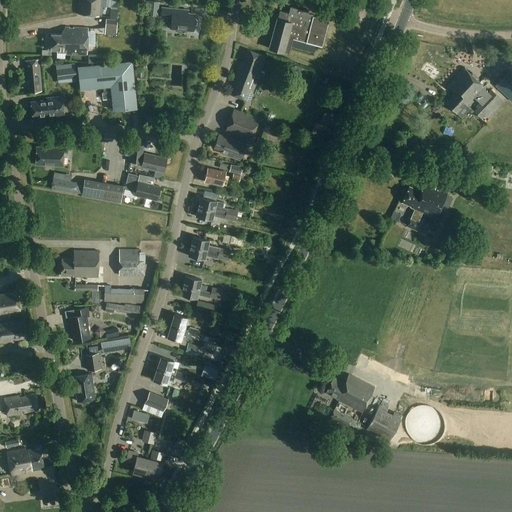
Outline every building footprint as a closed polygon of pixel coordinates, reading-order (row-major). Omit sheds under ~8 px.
[(101,17),(102,0),(78,0),(78,14),(101,17)] [(158,17),(159,2),(149,1),(147,15),(158,17)] [(194,32),(195,27),(198,26),(198,25),(199,21),(196,19),(196,17),(175,15),(176,9),(163,8),(162,17),(168,17),(167,23),(172,24),(171,29),(194,32)] [(284,53),(289,54),(292,40),(304,43),(322,47),(328,24),(329,21),(314,17),(313,16),(313,14),(308,12),(305,12),(300,10),(290,8),(289,14),(280,12),(278,19),(269,49),(283,53),(283,54),(284,53)] [(117,28),(118,20),(106,19),(105,27),(117,28)] [(89,56),(90,28),(67,27),(63,34),(53,34),(52,52),(58,52),(58,54),(66,54),(66,55),(89,56)] [(250,102),(267,57),(248,50),(242,66),(240,65),(228,94),(250,102)] [(43,92),(40,60),(27,61),(28,83),(30,83),(31,93),(43,92)] [(136,109),(133,82),(131,62),(77,68),(80,88),(110,85),(113,111),(136,109)] [(73,63),(55,65),(56,79),(74,77),(73,63)] [(427,64),(421,71),(432,81),(438,74),(427,64)] [(489,93),(483,88),(484,87),(463,67),(446,85),(455,93),(445,104),(455,113),(465,103),(467,105),(473,98),(479,103),(475,107),(477,109),(474,112),(482,120),(485,116),(489,119),(504,103),(491,91),(489,93)] [(510,109),(511,108),(511,85),(509,81),(497,88),(510,109)] [(26,95),(17,98),(18,105),(28,102),(26,95)] [(46,118),(64,116),(63,98),(48,99),(48,101),(32,102),(34,118),(46,117),(46,118)] [(251,141),(260,119),(234,110),(225,131),(251,141)] [(336,117),(326,113),(321,122),(332,127),(336,117)] [(278,138),(282,128),(267,122),(263,132),(278,138)] [(239,160),(245,143),(219,134),(214,146),(221,149),(220,153),(239,160)] [(142,161),(144,146),(131,144),(129,162),(142,163),(141,166),(155,170),(164,172),(166,160),(144,154),(142,161)] [(65,167),(66,149),(39,147),(38,165),(65,167)] [(116,157),(115,166),(124,166),(124,157),(116,157)] [(241,175),(243,168),(231,165),(230,172),(241,175)] [(222,185),(226,172),(208,167),(205,181),(222,185)] [(164,172),(155,170),(153,178),(162,180),(164,172)] [(480,191),(485,173),(473,170),(469,188),(480,191)] [(157,201),(160,187),(138,182),(139,177),(128,175),(125,189),(136,191),(135,196),(157,201)] [(77,182),(53,178),(51,188),(75,193),(77,182)] [(447,193),(424,182),(420,192),(409,187),(402,203),(415,209),(407,226),(426,234),(430,226),(416,220),(420,212),(435,219),(447,193)] [(122,207),(125,191),(84,184),(81,200),(122,207)] [(201,197),(199,206),(237,215),(238,211),(227,209),(227,208),(215,206),(216,200),(201,197)] [(212,219),(213,214),(218,215),(217,217),(236,221),(237,215),(199,206),(197,216),(212,219)] [(211,250),(219,252),(230,255),(231,251),(219,248),(219,247),(212,246),(208,245),(209,239),(194,236),(192,245),(211,250)] [(228,246),(229,237),(215,236),(215,245),(228,246)] [(218,256),(219,252),(211,250),(192,245),(190,255),(205,259),(206,253),(218,256)] [(145,276),(145,261),(139,261),(139,249),(119,249),(119,275),(145,276)] [(99,278),(100,251),(75,251),(74,259),(62,259),(62,276),(69,276),(69,277),(99,278)] [(228,261),(230,255),(219,252),(218,256),(217,259),(228,261)] [(275,257),(268,255),(266,263),(274,265),(275,257)] [(183,286),(206,291),(207,286),(201,285),(203,280),(185,276),(183,286)] [(210,297),(211,293),(211,292),(206,291),(183,286),(181,296),(198,300),(199,295),(210,297)] [(0,316),(10,315),(10,313),(20,311),(17,292),(0,294),(0,316)] [(216,314),(217,306),(198,301),(196,309),(216,314)] [(124,306),(107,303),(105,310),(114,312),(114,310),(139,314),(140,306),(125,303),(124,306)] [(74,341),(89,338),(86,317),(88,316),(87,308),(75,310),(76,316),(70,317),(74,341)] [(172,326),(185,329),(189,318),(176,314),(172,326)] [(26,339),(24,321),(0,324),(0,343),(11,341),(11,339),(17,338),(17,340),(26,339)] [(181,341),(185,329),(172,326),(169,337),(181,341)] [(188,343),(185,352),(197,355),(199,346),(188,343)] [(216,352),(213,360),(223,363),(226,355),(216,352)] [(88,371),(102,369),(99,353),(86,355),(88,371)] [(161,357),(157,368),(182,377),(184,373),(175,370),(176,368),(171,367),(173,361),(161,357)] [(201,376),(215,381),(219,371),(204,366),(201,376)] [(182,377),(157,368),(153,380),(166,384),(168,379),(172,380),(173,378),(181,380),(182,377)] [(78,401),(95,399),(92,375),(75,377),(78,401)] [(373,388),(347,375),(343,384),(331,378),(323,394),(338,401),(330,418),(348,427),(350,425),(354,427),(357,421),(352,419),(353,418),(340,411),(343,404),(360,413),(373,388)] [(163,412),(168,400),(149,392),(144,404),(163,412)] [(7,415),(38,411),(36,394),(25,396),(25,398),(20,399),(20,397),(5,399),(7,415)] [(392,415),(387,412),(388,409),(380,405),(366,431),(390,443),(390,441),(396,445),(407,424),(401,421),(403,417),(394,412),(392,415)] [(139,421),(141,413),(133,410),(131,419),(139,421)] [(6,448),(20,445),(19,439),(5,442),(6,448)] [(26,450),(25,449),(6,452),(11,475),(26,472),(25,470),(43,466),(40,449),(32,451),(32,449),(26,450)] [(144,475),(147,460),(137,457),(138,453),(128,451),(126,460),(136,463),(133,472),(144,475)] [(147,460),(144,475),(158,478),(162,464),(160,463),(163,453),(153,451),(150,461),(147,460)]
